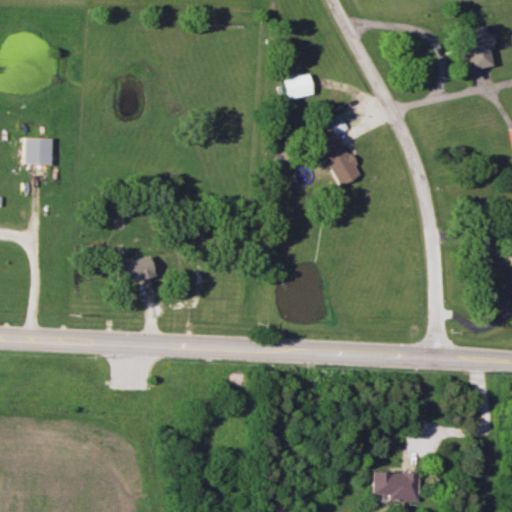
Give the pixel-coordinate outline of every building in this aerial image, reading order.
[(482,24),(460,28),(462,38),(459,38),(465,69),(489,65),(482,24)] [(278,78),(282,98),(308,93),(303,73),(278,78)] [(343,128),(338,118),(326,125),(331,134),(343,128)] [(355,174),(333,132),(311,143),(317,155),(312,158),(318,169),(325,166),(334,185),(355,174)] [(20,162),(47,163),(48,137),(21,136),(20,162)] [(511,240),(503,245),(511,264),(511,240)] [(367,493),(383,494),(383,499),(412,500),(413,472),(367,471),(367,493)]
